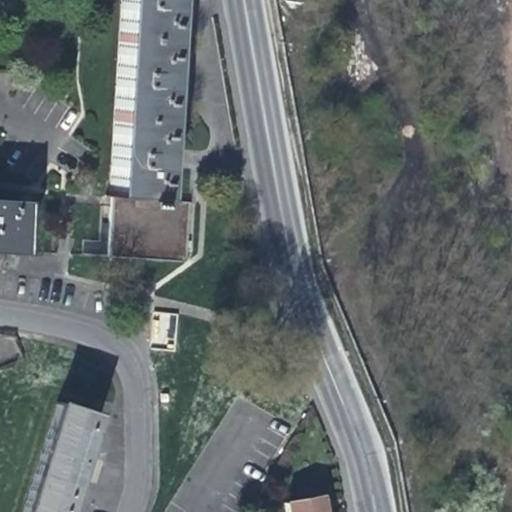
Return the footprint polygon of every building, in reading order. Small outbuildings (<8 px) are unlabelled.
[(118,0),(116,38),(165,41),(167,0),(118,0)] [(116,38),(111,117),(159,121),(162,86),(165,41),(116,38)] [(105,199),(110,199),(154,202),(157,153),(159,121),(111,117),(105,199)] [(185,205),(154,202),(110,199),(105,259),(181,263),(183,226),(185,205)] [(20,202),(0,201),(0,251),(16,253),(20,202)] [(173,346),(177,313),(153,310),(149,343),(173,346)] [(56,403),(27,493),(64,506),(75,471),(81,473),(84,465),(86,458),(80,456),(93,414),(56,403)] [(61,511),(64,506),(27,493),(21,511),(61,511)] [(323,511),(321,497),(283,504),(283,511),(323,511)]
